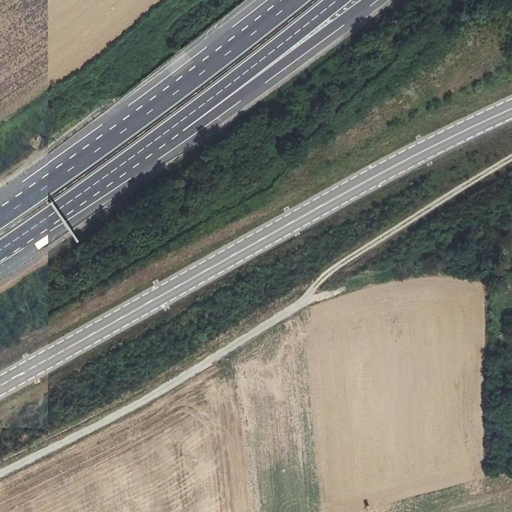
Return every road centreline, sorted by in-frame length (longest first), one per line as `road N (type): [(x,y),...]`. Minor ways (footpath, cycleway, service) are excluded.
road 1 (track): [(511,158),(194,369),(0,473)]
road 2 (tertiary): [(0,387),(511,109)]
road 3 (motorway): [(294,0),(0,218)]
road 4 (motorway): [(177,124),(205,120),(370,0)]
road 5 (motorway): [(0,250),(177,124)]
road 6 (motorway): [(177,124),(338,0)]
